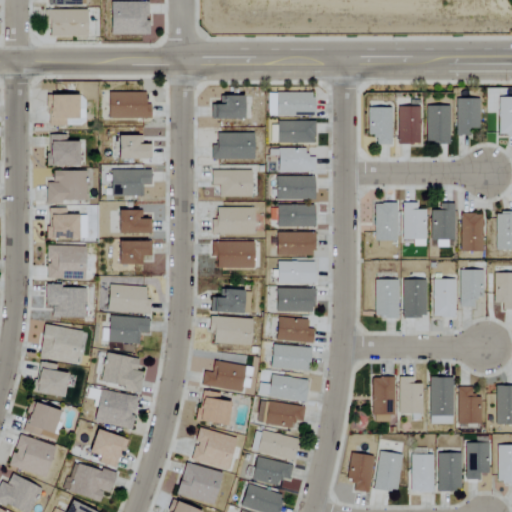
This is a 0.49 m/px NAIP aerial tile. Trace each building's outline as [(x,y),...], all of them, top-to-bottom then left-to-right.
[(147,3),(109,2),(108,35),(146,36),(147,3)] [(46,36),(84,38),(85,11),(47,10),(46,36)] [(149,119),(149,104),(143,105),(143,93),(106,93),(106,119),(149,119)] [(267,93),(267,116),(313,117),(313,93),(267,93)] [(240,118),(240,95),(219,95),(220,104),(211,104),(211,119),(240,118)] [(511,98),(497,97),(496,135),(511,135),(511,98)] [(454,99),(454,136),(476,135),(475,98),(454,99)] [(424,143),(447,144),(448,106),(425,105),(424,143)] [(418,106),(396,106),(396,145),(418,144),(418,106)] [(366,136),(375,136),(375,144),(389,145),(389,108),(366,107),(366,136)] [(275,143),(312,144),(313,122),(275,121),(275,143)] [(251,160),(251,133),(214,133),(214,145),(209,145),(209,160),(251,160)] [(76,141),(64,141),(64,135),(46,134),(45,165),(76,166),(76,141)] [(149,159),(149,145),(140,144),(140,136),(115,135),(114,158),(149,159)] [(276,172),(313,172),(313,158),(303,157),(304,149),(268,148),(267,163),(276,163),(276,172)] [(45,182),(44,201),(84,202),(84,171),(51,170),(50,182),(45,182)] [(108,171),(109,197),(141,196),(141,185),(149,185),(149,170),(108,171)] [(249,170),(209,171),(209,185),(218,185),(218,197),(250,197),(249,170)] [(312,177),(273,177),(273,200),(312,200),(312,177)] [(395,204),(373,203),(372,241),(394,241),(395,204)] [(431,248),(451,248),(451,203),(438,204),(438,211),(430,211),(431,248)] [(274,227),(312,227),(313,205),(275,205),(274,227)] [(75,239),(75,215),(64,214),(64,208),(47,208),(47,239),(75,239)] [(209,234),(251,234),(252,209),(215,208),(215,220),(210,220),(209,234)] [(149,219),(140,219),(140,210),(115,210),(114,233),(149,234),(149,219)] [(511,212),(494,212),(494,250),(511,250),(511,212)] [(481,252),(481,214),(459,214),(459,251),(481,252)] [(312,233),(274,233),(274,255),(311,256),(312,233)] [(115,242),(115,265),(141,264),(141,256),(148,255),(147,241),(115,242)] [(210,243),(210,257),(214,257),(214,269),(252,268),(251,242),(210,243)] [(82,280),(82,246),(44,246),(45,280),(82,280)] [(275,283),(312,285),(313,263),(275,262),(275,283)] [(458,270),(457,308),(472,308),(472,298),(480,298),(481,270),(458,270)] [(511,273),(492,273),(492,303),(501,303),(501,309),(511,309),(511,273)] [(431,317),(454,317),(453,279),(431,280),(431,317)] [(396,319),(396,280),(372,280),(373,319),(396,319)] [(423,280),(400,280),(401,318),(424,318),(423,280)] [(44,286),(43,305),(50,305),(50,318),(83,319),(84,288),(44,286)] [(145,287),(106,286),(105,312),(144,313),(145,287)] [(312,289),(274,288),(274,312),(311,313),(312,289)] [(208,312),(240,313),(240,290),(219,290),(219,298),(209,297),(208,312)] [(138,344),(138,334),(146,334),(147,318),(107,317),(105,343),(138,344)] [(249,319),(207,318),(207,332),(211,332),(211,344),(248,345),(249,319)] [(305,319),(274,318),(274,342),(311,342),(311,328),(305,328),(305,319)] [(73,365),(79,331),(42,325),(36,359),(73,365)] [(268,369),(306,371),(307,348),(270,346),(268,369)] [(99,385),(138,390),(140,372),(135,371),(136,358),(103,354),(99,385)] [(201,371),(199,385),(237,393),(242,366),(212,361),(209,373),(201,371)] [(60,398),(64,374),(53,372),(55,366),(36,362),(30,392),(60,398)] [(250,368),(242,367),(240,388),(247,389),(250,368)] [(307,381),(269,375),(267,386),(258,384),(256,395),(303,403),(307,381)] [(392,377),(369,378),(371,422),(384,422),(384,417),(393,417),(392,377)] [(397,413),(420,414),(420,384),(411,384),(411,378),(397,377),(397,413)] [(429,425),(451,425),(451,378),(428,378),(429,425)] [(493,425),(511,425),(511,386),(494,386),(493,425)] [(455,424),(478,424),(478,397),(469,397),(469,387),(456,387),(455,424)] [(135,398),(97,390),(90,421),(128,430),(135,398)] [(227,402),(217,401),(218,394),(199,391),(195,421),(224,425),(227,402)] [(302,406),(257,401),(255,424),(292,428),(293,420),(301,421),(302,406)] [(20,431),(52,442),(62,414),(31,402),(20,431)] [(233,439),(198,428),(188,459),(223,471),(233,439)] [(96,463),(114,469),(124,440),(94,429),(86,452),(98,457),(96,463)] [(296,440),(260,430),(254,452),(290,462),(296,440)] [(7,468),(43,478),(52,445),(15,436),(7,468)] [(463,480),(478,481),(478,473),(486,473),(487,443),(464,442),(463,480)] [(511,445),(495,445),(495,484),(511,484),(511,445)] [(393,493),(400,455),(377,452),(371,489),(393,493)] [(436,492),(458,491),(458,453),(435,453),(436,492)] [(351,491),(367,493),(370,456),(348,454),(345,481),(352,482),(351,491)] [(409,492),(431,492),(430,455),(408,455),(409,492)] [(287,480),(290,465),(254,457),(249,480),(277,486),(278,478),(287,480)] [(113,474),(73,463),(64,493),(97,502),(100,492),(108,494),(113,474)] [(174,494),(210,505),(219,474),(183,463),(174,494)] [(0,502),(16,511),(27,511),(40,491),(10,473),(3,484),(0,482),(0,502)] [(238,506),(255,511),(275,511),(281,496),(245,484),(238,506)] [(198,511),(169,500),(165,511),(167,511),(198,511)]
